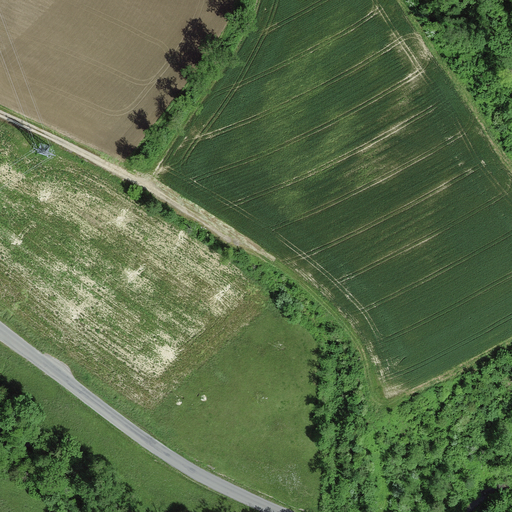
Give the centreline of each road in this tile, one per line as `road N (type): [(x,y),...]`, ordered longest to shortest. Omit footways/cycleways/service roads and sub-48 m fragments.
road 1 (tertiary): [(0,329),(154,447),(275,511)]
road 2 (track): [(0,113),(94,157),(245,248)]
